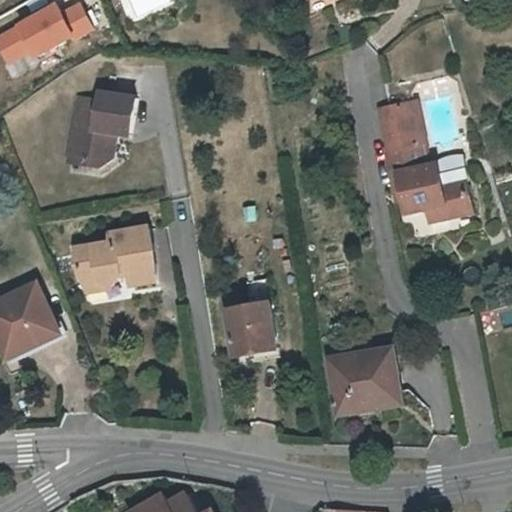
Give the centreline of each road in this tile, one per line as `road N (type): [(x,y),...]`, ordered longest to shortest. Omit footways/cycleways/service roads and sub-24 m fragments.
road 1 (residential): [(355,57),(396,300),(464,337),(493,477)]
road 2 (residential): [(493,477),(383,489),(223,462)]
road 3 (residential): [(182,204),(223,462)]
